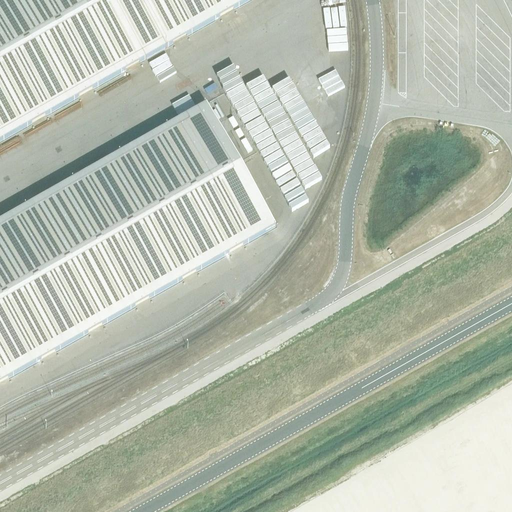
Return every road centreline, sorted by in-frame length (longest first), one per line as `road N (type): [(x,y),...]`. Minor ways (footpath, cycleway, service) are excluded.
road 1 (unclassified): [(143,511),(511,304)]
road 2 (unclassified): [(0,483),(330,294)]
road 3 (unclassified): [(330,294),(342,275),(347,197),(372,103),(371,0)]
road 4 (unclassified): [(330,294),(483,214),(511,188)]
